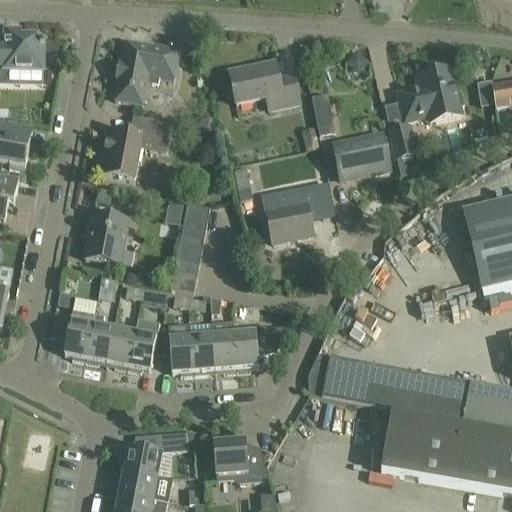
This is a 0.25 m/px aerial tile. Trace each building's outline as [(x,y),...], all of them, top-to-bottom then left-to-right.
[(0,83),(7,84),(7,73),(43,73),(44,41),(22,40),(22,34),(6,34),(5,49),(0,48),(0,83)] [(174,86),(180,54),(152,48),(152,51),(127,46),(123,67),(119,66),(116,84),(120,85),(116,105),(143,110),(147,87),(158,89),(160,83),(174,86)] [(230,78),(234,97),(237,109),(267,103),(269,114),(300,108),(295,81),(279,85),(276,68),(230,78)] [(390,133),(388,134),(396,165),(398,164),(399,166),(398,166),(401,182),(422,177),(418,161),(415,162),(415,160),(418,159),(412,128),(409,129),(409,128),(428,124),(430,129),(465,121),(462,111),(466,110),(462,94),(456,96),(455,92),(450,73),(420,80),(416,81),(419,92),(409,95),(397,97),(400,107),(405,129),(390,132),(390,133)] [(511,111),(511,86),(492,90),(496,114),(511,111)] [(329,98),(312,101),(320,140),(336,137),(329,98)] [(195,130),(208,133),(211,119),(197,116),(195,130)] [(97,179),(135,186),(139,165),(141,166),(144,153),(167,158),(172,129),(133,121),(130,139),(106,134),(97,179)] [(0,166),(10,168),(9,172),(25,175),(31,145),(4,140),(7,127),(0,125),(0,166)] [(304,134),(308,154),(319,152),(316,132),(304,134)] [(334,150),(337,166),(341,185),(342,185),(341,181),(372,175),(373,179),(390,175),(383,140),(334,150)] [(247,172),(235,174),(242,205),(253,202),(247,172)] [(19,182),(0,178),(0,223),(5,224),(9,208),(14,209),(19,182)] [(101,192),(98,206),(110,209),(113,194),(101,192)] [(303,195),(264,203),(267,217),(269,229),(273,248),(313,240),(310,225),(323,222),(319,202),(317,192),(303,195)] [(511,203),(463,215),(468,234),(482,294),(511,287),(511,203)] [(169,207),(166,226),(180,229),(183,209),(169,207)] [(210,213),(187,208),(182,238),(205,242),(210,213)] [(85,243),(89,244),(85,264),(120,270),(129,225),(90,218),(85,243)] [(205,242),(182,238),(177,265),(199,270),(205,242)] [(199,270),(177,265),(174,279),(197,283),(199,270)] [(0,333),(2,334),(5,320),(14,322),(17,305),(8,304),(9,295),(0,293),(0,276),(1,272),(0,271),(0,333)] [(194,298),(197,283),(174,279),(171,294),(194,298)] [(100,290),(116,293),(118,284),(102,281),(100,290)] [(126,301),(142,304),(143,295),(127,292),(126,301)] [(143,295),(142,304),(157,307),(159,298),(143,295)] [(189,313),(191,304),(175,301),(173,310),(189,313)] [(221,304),(210,301),(211,320),(220,319),(221,304)] [(74,304),(74,313),(93,315),(94,305),(74,304)] [(207,307),(191,304),(189,313),(205,316),(207,307)] [(72,364),(86,367),(95,319),(73,315),(72,320),(55,317),(50,342),(67,345),(64,359),(72,361),(72,364)] [(100,366),(107,368),(114,333),(103,331),(105,321),(95,319),(86,367),(99,370),(100,366)] [(135,337),(128,375),(142,378),(142,374),(150,376),(160,327),(138,323),(135,337)] [(234,326),(212,328),(213,340),(216,375),(223,375),(224,378),(237,377),(234,334),(234,326)] [(191,329),(168,331),(172,379),(180,378),(180,382),(194,380),(191,342),(191,329)] [(270,331),(234,334),(237,377),(251,376),(251,373),(259,372),(258,358),(277,356),(287,332),(270,334),(270,331)] [(114,373),(128,375),(135,337),(114,333),(107,368),(115,369),(114,373)] [(213,340),(191,342),(194,380),(208,379),(208,376),(216,375),(213,340)] [(511,393),(319,358),(309,382),(310,401),(392,416),(511,437),(511,393)] [(511,437),(392,416),(382,476),(499,498),(511,500),(511,437)] [(171,483),(172,456),(188,455),(186,437),(157,440),(154,458),(128,453),(124,476),(158,482),(171,483)] [(214,447),(216,467),(217,487),(234,485),(239,488),(270,487),(261,453),(246,454),(245,445),(214,447)] [(287,468),(271,472),(282,511),(310,511),(292,445),(281,448),(287,468)] [(124,476),(120,498),(168,506),(168,505),(154,503),(158,482),(124,476)] [(189,496),(190,510),(196,510),(205,509),(205,508),(199,508),(198,496),(189,496)] [(120,498),(117,511),(167,511),(168,506),(120,498)] [(277,511),(273,498),(261,499),(261,511),(277,511)]
